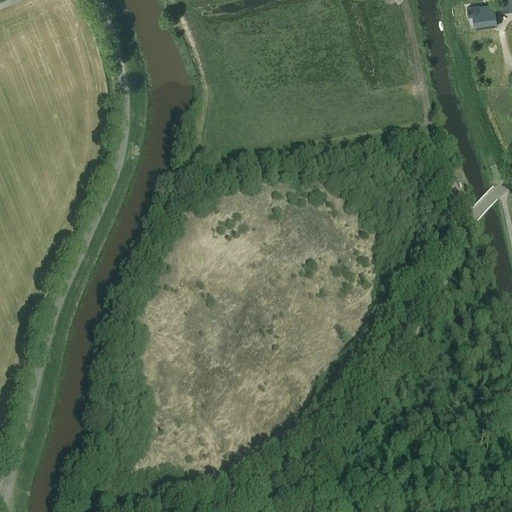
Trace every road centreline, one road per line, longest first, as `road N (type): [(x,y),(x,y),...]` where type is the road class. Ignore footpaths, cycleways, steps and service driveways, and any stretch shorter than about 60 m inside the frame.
road 1 (unclassified): [(3,511),(54,316),(111,186),(125,129),(118,56),(93,0)]
road 2 (tertiary): [(215,511),(269,487),(334,435),(392,356),(459,236),(511,179)]
